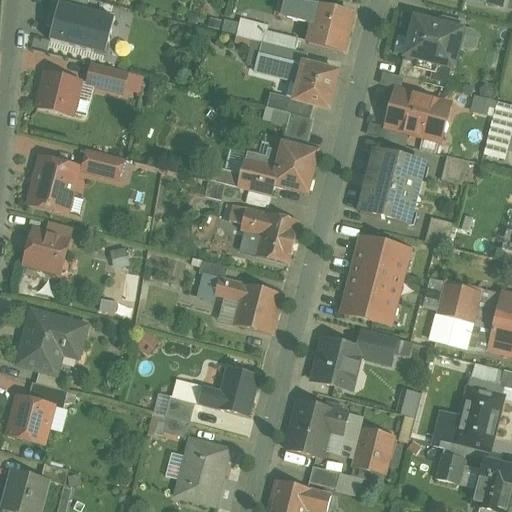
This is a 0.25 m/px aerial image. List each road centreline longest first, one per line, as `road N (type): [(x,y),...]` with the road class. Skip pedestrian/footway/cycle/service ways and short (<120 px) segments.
road 1 (residential): [(247,511),(379,0)]
road 2 (residential): [(0,168),(14,0)]
